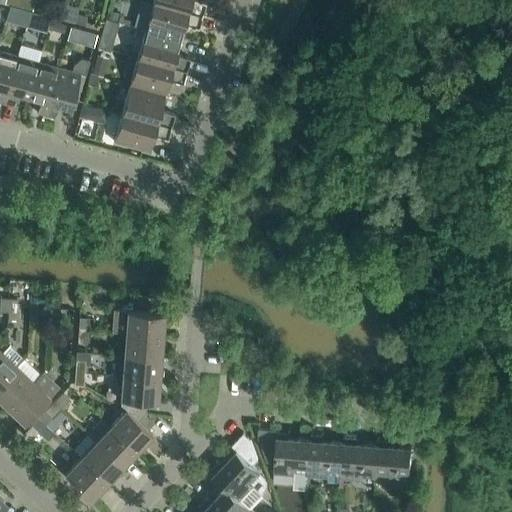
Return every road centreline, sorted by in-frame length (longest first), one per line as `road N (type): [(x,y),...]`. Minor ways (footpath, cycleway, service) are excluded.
road 1 (residential): [(184,445),(234,408),(404,420)]
road 2 (unclassified): [(185,187),(240,0)]
road 3 (unclassified): [(185,187),(0,135)]
road 4 (residential): [(184,445),(196,294)]
